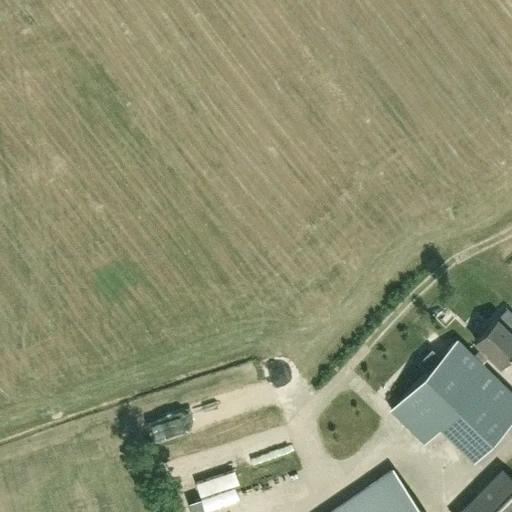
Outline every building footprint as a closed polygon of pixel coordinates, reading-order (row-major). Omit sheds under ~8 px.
[(457,338),(427,369),(389,409),(423,442),(438,426),(473,458),(511,417),(511,391),(482,362),(489,355),(499,366),(511,353),(511,327),(508,331),(496,319),(474,341),(480,347),(473,354),(457,338)] [(304,376),(334,349),(320,334),(290,361),(304,376)] [(58,406),(25,415),(30,434),(63,425),(58,406)] [(369,466),(393,440),(370,419),(346,446),(369,466)] [(79,511),(149,511),(123,441),(61,464),(79,511)] [(511,455),(501,469),(511,477),(511,455)] [(423,511),(392,466),(325,511),(423,511)] [(511,511),(511,479),(501,469),(457,511),(511,511)]
